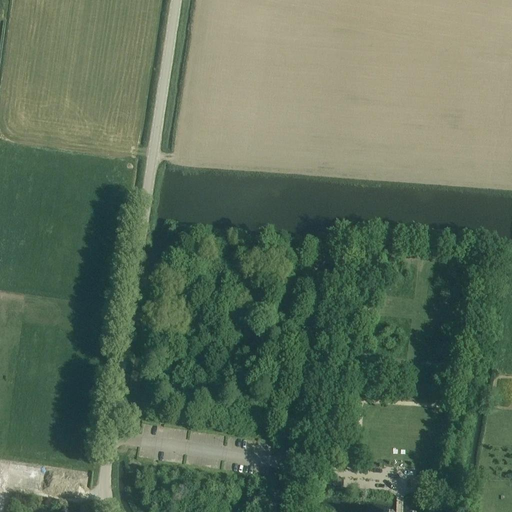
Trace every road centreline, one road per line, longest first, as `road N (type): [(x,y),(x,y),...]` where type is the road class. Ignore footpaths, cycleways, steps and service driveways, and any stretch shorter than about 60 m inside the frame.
road 1 (tertiary): [(109,435),(175,0)]
road 2 (track): [(346,241),(306,467)]
road 3 (unclassified): [(109,435),(306,467)]
